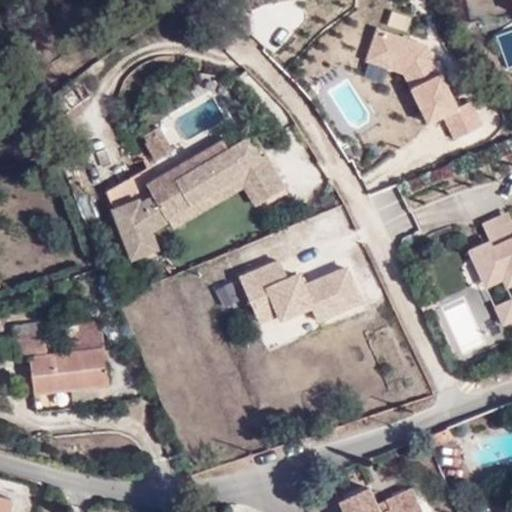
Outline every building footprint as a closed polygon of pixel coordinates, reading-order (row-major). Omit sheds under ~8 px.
[(426,46),(376,29),(366,64),(402,80),(427,132),(446,125),(454,143),(487,126),(472,103),(456,110),(426,46)] [(252,142),(233,151),(236,156),(254,146),(252,142)] [(227,143),(196,160),(201,169),(231,153),(227,143)] [(196,160),(149,187),(155,198),(142,204),(141,202),(115,209),(133,259),(157,251),(151,231),(149,228),(166,218),(168,221),(215,194),(212,188),(235,175),(239,181),(247,177),(263,205),(286,193),(267,158),(262,161),(254,146),(236,156),(233,151),(231,153),(201,169),(196,160)] [(155,198),(149,187),(142,173),(109,191),(115,209),(141,202),(142,204),(155,198)] [(168,221),(169,222),(173,229),(246,188),(257,208),(263,205),(247,177),(239,181),(235,175),(212,188),(215,194),(168,221)] [(489,244),(468,253),(486,290),(503,284),(506,291),(511,288),(511,222),(508,213),(482,225),(489,244)] [(149,228),(151,231),(169,222),(168,221),(166,218),(149,228)] [(276,308),(280,317),(282,322),(314,307),(321,321),(363,302),(348,269),(305,288),(300,276),(289,281),(281,263),(244,279),(260,315),(276,308)] [(260,315),(264,323),(280,317),(276,308),(260,315)] [(65,331),(67,351),(102,347),(99,317),(76,320),(76,330),(65,331)] [(102,347),(67,351),(45,353),(43,329),(13,333),(16,358),(28,356),(33,393),(107,385),(102,347)] [(432,446),(452,437),(448,425),(426,433),(432,446)] [(422,511),(407,482),(384,493),(387,499),(374,507),(362,484),(332,498),(339,511),(422,511)] [(9,511),(13,499),(0,495),(0,511),(9,511)]
